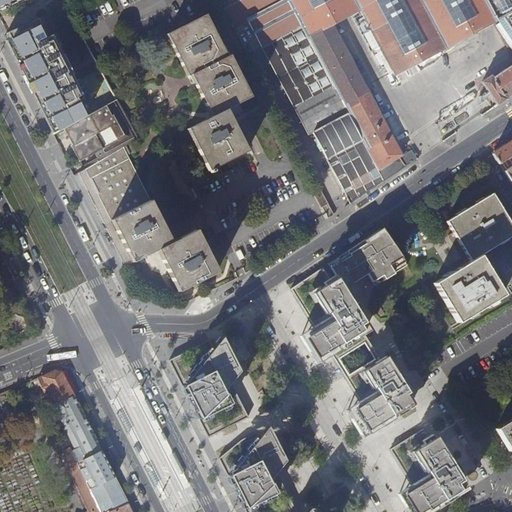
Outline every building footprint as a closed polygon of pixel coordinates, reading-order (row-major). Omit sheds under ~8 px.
[(287,0),(218,0),(232,26),(246,19),(308,135),(313,133),(351,204),(384,181),(378,170),(378,169),(335,88),(287,0)] [(511,0),(287,0),(335,88),(378,169),(401,155),(332,24),(359,9),(394,75),(496,21),(502,17),(511,32),(511,61),(511,62),(511,63),(511,65),(492,79),(490,76),(481,83),(496,106),(511,95),(511,0)] [(191,75),(212,117),(187,129),(208,172),(209,171),(210,173),(214,172),(212,169),(248,152),(226,110),(251,97),(230,55),(227,57),(211,26),(213,26),(207,14),(165,36),(170,47),(172,46),(187,77),(191,75)] [(43,17),(5,36),(54,133),(92,114),(43,17)] [(511,32),(502,17),(496,21),(498,23),(494,26),(511,51),(511,32)] [(99,160),(130,142),(138,138),(132,127),(125,130),(115,111),(113,112),(109,105),(65,130),(82,159),(94,152),(99,160)] [(511,140),(492,154),(511,184),(511,140)] [(99,160),(79,172),(126,266),(157,250),(178,292),(217,272),(196,230),(171,243),(128,156),(135,153),(130,142),(99,160)] [(384,181),(418,159),(412,150),(378,170),(384,181)] [(328,204),(322,191),(314,195),(321,208),(328,204)] [(469,261),(478,255),(511,234),(511,227),(492,193),(445,221),(469,261)] [(382,228),(328,264),(346,289),(367,275),(375,287),(407,265),(382,228)] [(478,255),(469,261),(432,283),(456,323),(502,295),(478,255)] [(340,292),(323,267),(291,288),(302,305),(316,326),(301,336),(310,350),(319,363),(335,353),(338,358),(370,336),(340,292)] [(209,339),(169,360),(197,417),(207,437),(247,416),(243,408),(237,396),(225,372),(220,361),(209,339)] [(401,383),(383,357),(351,379),(359,390),(365,398),(349,409),(355,417),(362,427),(368,436),(415,404),(401,383)] [(55,370),(37,378),(50,406),(73,396),(61,372),(55,370)] [(73,396),(50,406),(56,420),(59,418),(58,415),(66,411),(67,414),(66,418),(60,420),(73,449),(71,450),(76,462),(101,451),(95,438),(80,446),(79,443),(94,436),(73,396)] [(511,418),(494,429),(508,451),(511,449),(511,418)] [(430,425),(398,446),(411,466),(421,480),(405,491),(411,500),(418,509),(419,511),(430,511),(438,507),(440,508),(471,487),(453,460),(430,425)] [(239,440),(217,458),(244,511),(295,511),(286,493),(271,463),(261,444),(255,432),(239,440)] [(81,471),(76,462),(71,450),(69,446),(62,450),(90,511),(99,511),(88,489),(83,477),(81,471)] [(114,476),(101,451),(76,462),(81,471),(86,468),(89,475),(92,481),(95,486),(98,484),(103,482),(114,476)] [(86,468),(81,471),(83,477),(87,476),(89,475),(86,468)] [(108,511),(128,504),(114,476),(103,482),(108,493),(111,498),(103,501),(108,511)] [(108,511),(103,501),(111,498),(108,493),(104,496),(98,484),(95,486),(88,489),(99,511),(108,511)]
